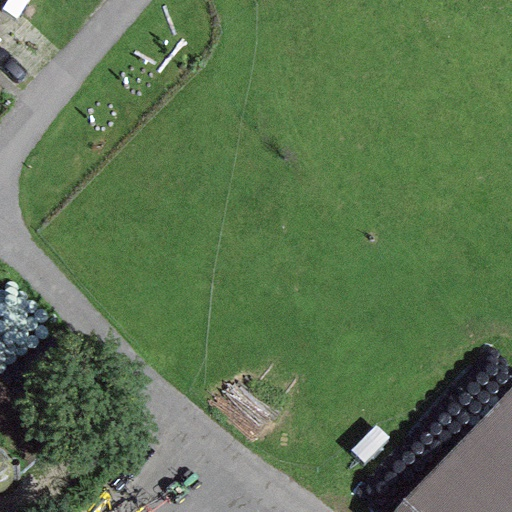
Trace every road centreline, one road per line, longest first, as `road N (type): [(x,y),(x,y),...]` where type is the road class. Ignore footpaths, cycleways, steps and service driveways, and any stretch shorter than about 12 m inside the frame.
road 1 (track): [(299,511),(195,433),(0,233)]
road 2 (unclassified): [(138,0),(0,156)]
